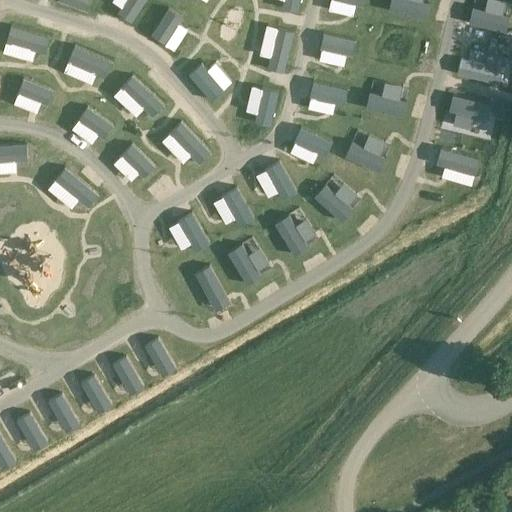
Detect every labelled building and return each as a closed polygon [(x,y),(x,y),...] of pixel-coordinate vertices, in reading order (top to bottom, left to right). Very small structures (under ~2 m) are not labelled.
[(57,0),(88,11),(91,0),(57,0)] [(131,22),(145,0),(125,0),(117,13),(131,22)] [(298,11),(301,0),(283,0),(282,7),(298,11)] [(423,0),(390,0),(388,10),(426,19),(430,2),(423,0)] [(472,6),(469,22),(506,31),(510,15),(472,6)] [(183,16),(169,7),(151,34),(165,44),(183,16)] [(45,52),(49,36),(11,25),(6,41),(45,52)] [(284,73),(294,31),(277,27),(267,69),(284,73)] [(356,42),(323,32),(319,47),(351,56),(356,42)] [(111,61),(75,45),(68,60),(104,76),(111,61)] [(381,49),(378,62),(417,71),(420,59),(381,49)] [(461,58),(457,73),(499,83),(503,67),(461,58)] [(201,62),(188,73),(211,100),(224,89),(201,62)] [(164,103),(132,74),(120,87),(151,116),(164,103)] [(54,89),(23,77),(17,92),(47,104),(54,89)] [(347,88),(313,81),(310,97),(344,104),(347,88)] [(271,125),(279,91),(263,87),(255,121),(271,125)] [(370,92),(367,108),(403,116),(406,101),(370,92)] [(485,119),(489,102),(452,94),(449,110),(485,119)] [(113,124),(87,105),(78,119),(103,137),(113,124)] [(211,151),(181,120),(170,131),(199,162),(211,151)] [(330,141),(301,127),(294,141),(323,155),(330,141)] [(386,157),(352,140),(345,154),(379,171),(386,157)] [(27,142),(0,143),(0,160),(28,159),(27,142)] [(155,164),(132,143),(121,154),(144,176),(155,164)] [(476,174),(480,157),(440,147),(436,164),(476,174)] [(281,161),(267,168),(283,198),(297,190),(281,161)] [(98,193),(65,166),(54,179),(88,206),(98,193)] [(318,196),(342,221),(353,210),(329,186),(318,196)] [(239,187),(225,194),(241,224),(254,216),(239,187)] [(196,251),(210,243),(193,212),(179,219),(196,251)] [(293,255),(308,247),(292,217),(277,225),(293,255)] [(261,277),(244,245),(230,253),(247,284),(261,277)] [(218,311),(232,304),(210,264),(196,271),(218,311)] [(161,375),(176,367),(158,336),(144,344),(161,375)] [(144,387),(126,356),(112,364),(130,395),(144,387)] [(112,405),(94,374),(80,382),(98,413),(112,405)] [(79,423),(62,393),(48,401),(65,431),(79,423)] [(47,442),(30,412),(16,419),(34,450),(47,442)] [(15,460),(0,433),(0,464),(2,467),(15,460)]
